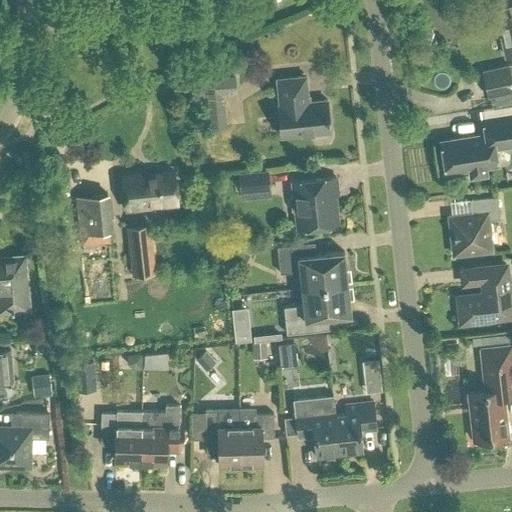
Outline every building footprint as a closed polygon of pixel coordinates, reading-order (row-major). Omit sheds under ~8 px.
[(511,0),(490,0),(493,12),(496,11),(505,54),(511,52),(511,0)] [(425,26),(420,38),(429,41),(433,29),(425,26)] [(486,96),(490,95),(511,90),(511,62),(481,69),(486,96)] [(208,127),(225,125),(222,92),(237,90),(235,74),(202,77),(208,127)] [(308,100),(305,74),(277,77),(279,103),(277,103),(281,135),(315,131),(317,134),(325,133),(327,130),(330,130),(327,98),(308,100)] [(192,103),(204,101),(202,77),(190,78),(192,103)] [(486,172),(483,156),(496,154),(495,146),(511,143),(511,111),(482,116),(485,132),(440,139),(445,170),(469,166),(470,174),(486,172)] [(240,197),(270,194),(268,167),(238,170),(240,197)] [(147,172),(147,170),(122,172),(125,206),(151,204),(150,202),(160,201),(160,203),(177,201),(177,199),(178,199),(174,169),(147,172)] [(337,222),(334,193),(337,193),(335,175),(293,179),(294,193),(292,193),(290,196),(291,208),(293,210),(296,209),(298,226),(337,222)] [(80,232),(114,229),(110,191),(76,194),(80,232)] [(453,253),(492,248),(488,218),(500,216),(497,194),(470,197),(471,211),(448,214),(453,253)] [(156,254),(153,220),(140,221),(131,222),(134,256),(156,254)] [(301,286),(347,280),(344,249),(308,253),(306,241),(277,244),(280,271),(299,269),(301,286)] [(234,246),(228,257),(241,262),(246,251),(234,246)] [(0,254),(0,308),(27,307),(23,253),(0,254)] [(511,314),(506,263),(458,268),(460,284),(482,282),(483,291),(457,294),(460,320),(511,314)] [(347,280),(301,286),(303,302),(283,304),(286,332),(316,328),(315,316),(350,312),(347,280)] [(250,340),(249,330),(234,332),(235,341),(250,340)] [(321,348),(327,347),(326,331),(308,333),(311,341),(321,348)] [(251,356),(266,355),(264,339),(250,340),(251,356)] [(278,365),(292,363),(289,343),(276,344),(278,365)] [(473,438),(507,434),(503,394),(511,392),(511,359),(510,343),(480,346),(485,388),(468,390),(473,438)] [(203,365),(213,356),(203,345),(194,354),(203,365)] [(0,391),(3,392),(2,379),(13,378),(10,347),(0,347),(0,391)] [(93,361),(75,363),(78,390),(96,388),(93,361)] [(33,393),(51,391),(49,371),(30,373),(33,393)] [(316,455),(339,453),(332,392),(309,395),(309,406),(294,408),(297,433),(313,432),(316,455)] [(332,392),(339,453),(362,450),(360,427),(376,425),(373,399),(345,402),(346,412),(335,413),(333,392),(332,392)] [(142,408),(140,459),(165,460),(165,449),(177,450),(178,402),(166,401),(165,408),(142,408)] [(115,459),(140,459),(142,408),(118,407),(118,410),(101,409),(100,437),(116,437),(115,459)] [(232,465),(240,465),(239,407),(205,408),(205,436),(217,436),(218,462),(229,462),(232,465)] [(239,407),(240,465),(248,465),(251,461),(262,461),(261,435),(273,434),(273,411),(255,411),(255,407),(239,407)] [(48,435),(49,409),(11,408),(10,423),(0,422),(0,464),(3,465),(3,463),(30,464),(31,435),(48,435)]
